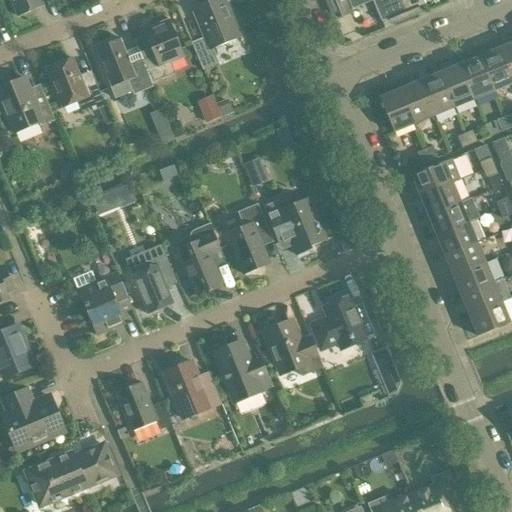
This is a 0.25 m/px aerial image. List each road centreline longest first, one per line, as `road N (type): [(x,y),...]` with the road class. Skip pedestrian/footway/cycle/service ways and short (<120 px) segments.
road 1 (residential): [(399,247),(84,375)]
road 2 (residential): [(399,247),(508,511)]
road 3 (residential): [(511,3),(329,73)]
road 4 (residential): [(329,73),(399,247)]
road 5 (residential): [(0,52),(132,0)]
